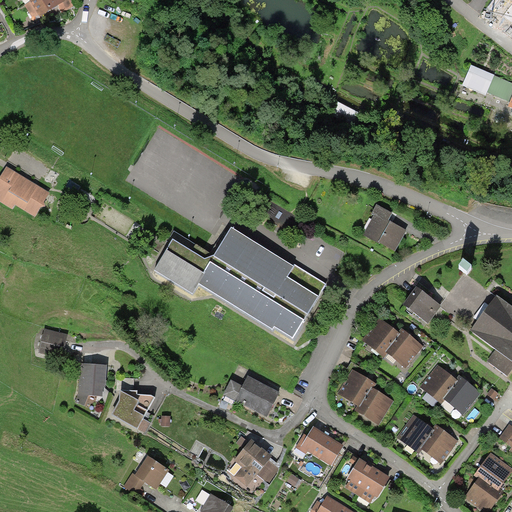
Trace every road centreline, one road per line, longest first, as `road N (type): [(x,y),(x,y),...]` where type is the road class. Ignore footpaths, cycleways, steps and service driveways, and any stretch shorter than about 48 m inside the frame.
road 1 (residential): [(76,33),(112,68),(266,161),(380,185),(484,226)]
road 2 (residential): [(313,400),(280,431),(262,431),(174,391),(115,345),(77,348)]
road 3 (residential): [(484,226),(401,267),(359,300),(329,343),(313,400)]
road 4 (residential): [(313,400),(322,415),(434,492)]
road 5 (residential): [(511,397),(434,492)]
